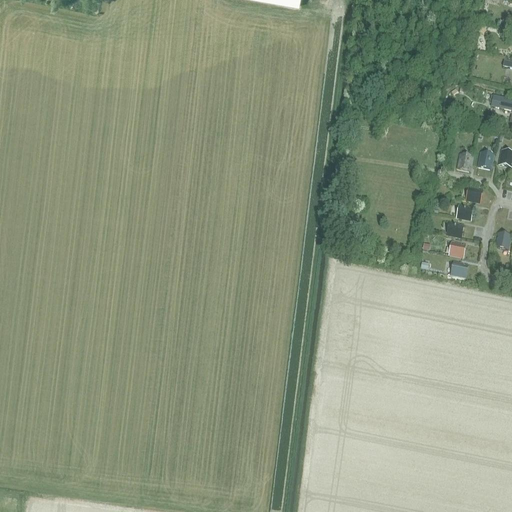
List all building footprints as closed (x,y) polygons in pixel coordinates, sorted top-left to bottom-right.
[(511,25),(505,24),(503,33),(511,34),(511,25)] [(490,109),(511,113),(511,100),(493,97),(490,109)] [(511,169),(511,165),(511,154),(502,153),(499,166),(511,169)] [(490,170),(493,157),(481,155),(478,168),(490,170)] [(470,172),(473,159),(460,156),(457,171),(470,172)] [(483,191),(468,188),(465,203),(481,205),(483,191)] [(474,209),(459,206),(456,220),(471,223),(474,209)] [(464,226),(449,223),(446,238),(461,241),(464,226)] [(509,251),(511,236),(500,234),(497,248),(509,251)] [(466,246),(451,243),(448,258),(463,260),(466,246)] [(468,266),(453,263),(450,277),(466,280),(468,266)]
